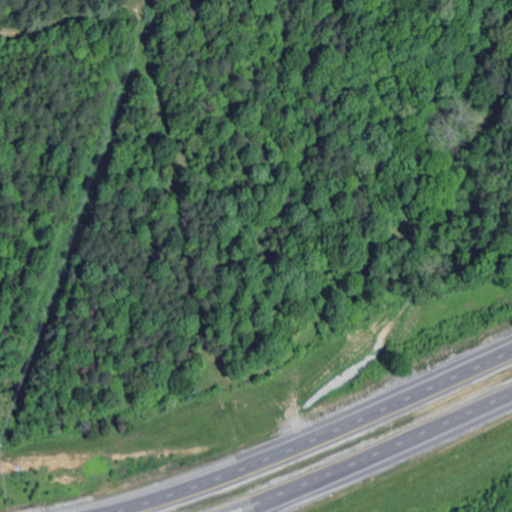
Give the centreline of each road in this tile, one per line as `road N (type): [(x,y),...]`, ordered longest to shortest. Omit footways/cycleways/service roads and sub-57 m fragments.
road 1 (motorway): [(511,348),(267,457),(105,511)]
road 2 (motorway): [(259,499),(511,396)]
